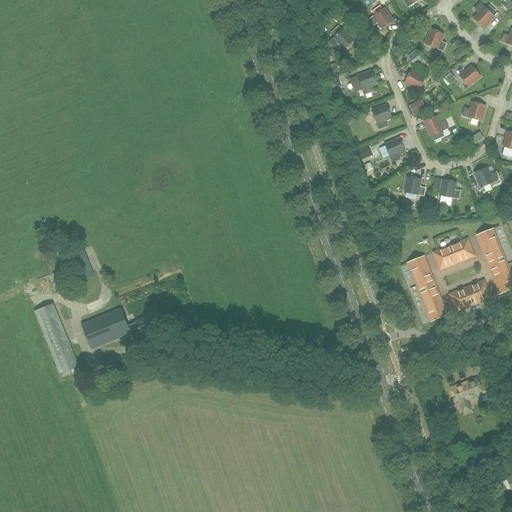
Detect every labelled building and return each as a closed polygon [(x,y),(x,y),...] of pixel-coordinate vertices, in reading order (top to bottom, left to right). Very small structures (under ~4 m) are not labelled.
[(483,28),(494,16),(480,3),(474,10),(479,14),(474,19),(483,28)] [(383,29),(393,21),(384,9),(368,20),(373,27),(378,23),(383,29)] [(344,50),(354,41),(343,29),(329,42),(335,48),(339,44),(344,50)] [(511,45),(511,29),(509,36),(504,34),(501,42),(511,45)] [(443,52),(446,44),(440,42),(443,35),(431,30),(425,44),(443,52)] [(468,87),(480,77),(472,66),(460,76),(468,87)] [(372,92),(370,86),(377,84),(372,71),(357,77),(350,80),(354,93),(362,90),(364,95),(372,92)] [(419,90),(425,79),(412,71),(405,82),(419,90)] [(481,121),(485,106),(472,102),(470,110),(465,108),(462,116),(481,121)] [(387,126),(385,120),(391,118),(387,106),(372,111),(377,123),(379,129),(387,126)] [(439,124),(436,116),(424,122),(430,136),(448,128),(445,121),(439,124)] [(511,133),(508,132),(502,155),(511,157),(511,133)] [(472,137),(476,143),(483,139),(480,133),(472,137)] [(392,163),(400,160),(398,154),(405,151),(400,139),(385,145),(392,163)] [(366,151),(369,159),(378,155),(375,148),(366,151)] [(490,175),(487,168),(475,173),(480,188),(498,181),(495,173),(490,175)] [(424,196),(425,188),(419,187),(421,180),(408,177),(405,193),(424,196)] [(459,199),(460,191),(454,190),(456,183),(443,180),(440,196),(459,199)] [(477,236),(500,294),(511,289),(511,276),(493,229),(477,236)] [(433,253),(440,270),(474,256),(467,240),(433,253)] [(94,276),(83,249),(69,255),(80,281),(94,276)] [(431,322),(447,315),(424,257),(408,263),(431,322)] [(490,298),(484,281),(450,295),(457,311),(490,298)] [(59,373),(78,366),(53,304),(34,312),(59,373)] [(128,325),(121,308),(81,324),(91,350),(131,333),(134,342),(143,338),(142,335),(157,329),(152,315),(135,322),(136,322),(128,325)] [(511,323),(503,326),(508,341),(511,339),(511,323)] [(467,362),(488,355),(483,340),(462,347),(467,362)] [(460,406),(468,403),(467,401),(483,395),(477,378),(450,388),(456,405),(459,403),(460,406)]
